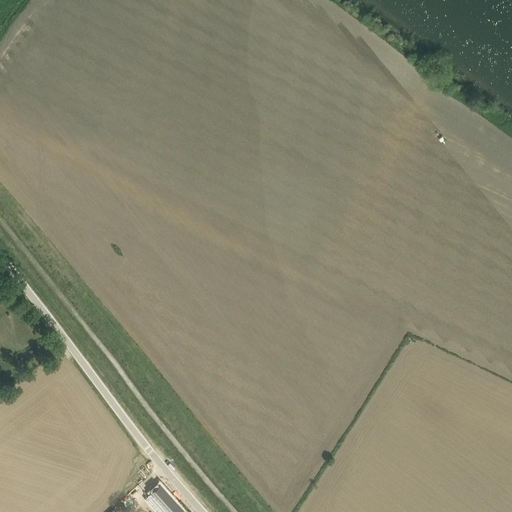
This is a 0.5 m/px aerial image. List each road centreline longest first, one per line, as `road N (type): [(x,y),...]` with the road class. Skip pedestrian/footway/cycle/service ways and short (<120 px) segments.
road 1 (track): [(0,223),(234,511)]
road 2 (unclassified): [(198,511),(0,253)]
